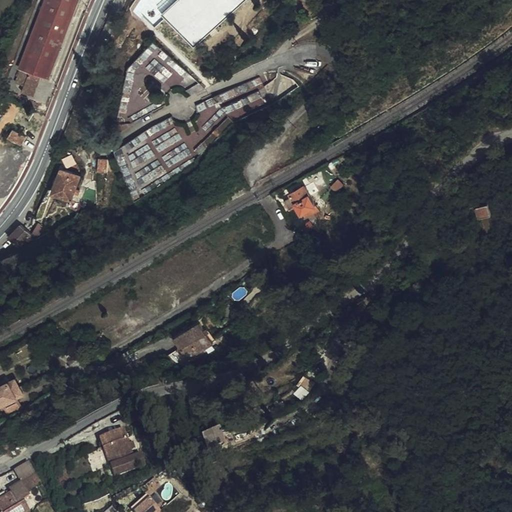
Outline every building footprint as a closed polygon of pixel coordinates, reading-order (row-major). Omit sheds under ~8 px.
[(24,91),(35,95),(42,77),(38,76),(40,72),(51,75),(77,0),(44,0),(21,67),(23,68),(20,77),(24,79),(22,83),(26,84),(24,91)] [(165,19),(193,47),(246,0),(136,0),(131,9),(154,28),(165,19)] [(261,77),(193,102),(204,133),(202,134),(202,136),(273,110),(261,77)] [(18,128),(13,137),(24,144),(29,135),(18,128)] [(171,157),(163,158),(164,169),(172,168),(171,157)] [(107,174),(107,161),(98,160),(97,173),(107,174)] [(84,174),(67,167),(58,192),(75,199),(84,174)] [(304,186),(291,194),(293,197),(284,201),(290,211),(298,207),(306,220),(319,212),(304,186)] [(71,204),(78,213),(84,208),(78,200),(77,204),(74,202),(71,204)] [(491,202),(480,206),(491,244),(502,240),(491,202)] [(36,234),(35,234),(38,237),(53,229),(42,221),(36,234)] [(12,237),(21,245),(23,244),(38,237),(24,224),(12,237)] [(246,285),(233,293),(237,300),(250,291),(246,285)] [(201,320),(176,336),(188,356),(214,341),(201,320)] [(108,329),(97,336),(100,341),(111,335),(108,329)] [(179,347),(168,353),(178,363),(186,358),(179,347)] [(307,374),(295,392),(305,398),(317,381),(307,374)] [(0,407),(17,399),(9,383),(8,380),(0,383),(0,407)] [(9,383),(17,399),(24,397),(16,380),(9,383)] [(8,420),(22,413),(19,409),(5,415),(8,420)] [(122,431),(106,437),(110,448),(106,449),(113,465),(110,466),(114,477),(146,464),(141,454),(133,456),(130,450),(128,445),(122,431)] [(219,433),(203,440),(208,451),(224,444),(219,433)] [(110,448),(106,437),(99,440),(110,466),(113,465),(106,449),(110,448)] [(43,487),(38,475),(21,485),(28,495),(43,487)] [(28,495),(21,485),(8,492),(11,496),(0,502),(0,511),(30,511),(24,502),(30,499),(28,495)] [(161,511),(148,495),(131,508),(134,511),(161,511)]
